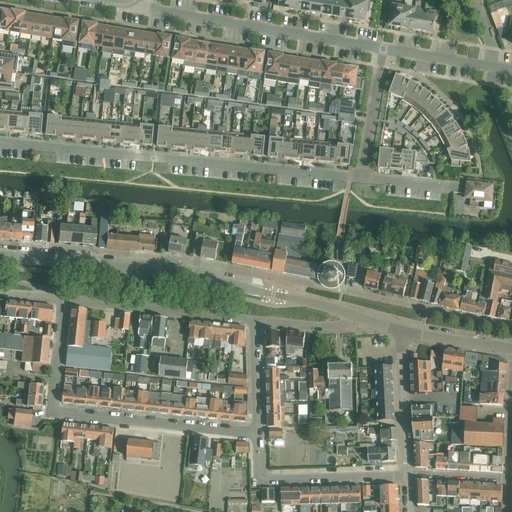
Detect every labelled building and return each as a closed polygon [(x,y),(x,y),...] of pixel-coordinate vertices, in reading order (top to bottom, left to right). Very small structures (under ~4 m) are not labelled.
[(283,7),(283,8),(289,9),(291,0),(279,0),(279,6),(283,7)] [(291,0),(289,9),(296,10),(296,9),(300,10),(302,0),(291,0)] [(304,10),(304,12),(311,13),(312,0),(302,0),(300,10),(304,10)] [(312,0),(311,13),(318,14),(318,12),(322,13),(323,0),(312,0)] [(326,14),(325,15),(332,16),(334,0),(323,0),(322,13),(326,14)] [(334,0),(332,16),(339,17),(339,16),(343,17),(345,0),(334,0)] [(347,17),(347,19),(353,20),(356,0),(345,0),(343,17),(347,17)] [(366,12),(368,12),(370,2),(358,0),(356,0),(353,20),(360,21),(360,19),(365,20),(366,12)] [(394,25),(394,27),(401,28),(404,8),(391,5),(389,15),(391,16),(390,24),(394,25)] [(401,28),(407,29),(407,27),(411,28),(414,9),(404,8),(401,28)] [(415,29),(415,30),(422,31),(425,11),(414,9),(411,28),(415,29)] [(0,18),(0,30),(10,32),(13,14),(9,14),(9,12),(2,11),(0,19),(0,18)] [(435,23),(437,23),(439,13),(425,11),(422,31),(429,32),(429,31),(433,32),(435,23)] [(16,15),(13,14),(10,32),(21,33),(24,14),(17,13),(16,15)] [(24,14),(21,33),(31,35),(34,18),(30,17),(31,16),(24,15),(24,14)] [(38,19),(34,18),(31,35),(42,37),(45,18),(38,17),(38,19)] [(52,19),(45,18),(42,37),(53,39),(55,22),(52,21),(52,19)] [(53,39),(63,41),(66,21),(66,22),(59,21),(59,22),(55,22),(53,39)] [(63,41),(62,47),(75,49),(78,33),(76,33),(77,24),(73,24),(73,22),(66,21),(63,41)] [(83,34),(81,34),(79,43),(92,45),(95,26),(88,25),(88,26),(84,26),(83,34)] [(96,27),(96,26),(95,26),(92,45),(102,47),(103,47),(106,30),(102,29),(102,28),(96,27)] [(503,28),(497,30),(500,37),(505,35),(503,28)] [(101,53),(112,55),(113,55),(117,30),(110,29),(109,31),(106,30),(103,47),(102,47),(101,53)] [(124,31),(117,30),(113,55),(124,57),(125,51),(124,51),(127,33),(123,33),(124,31)] [(131,34),(127,33),(124,51),(125,51),(135,52),(138,34),(131,33),(131,34)] [(145,35),(138,34),(135,52),(146,54),(148,37),(145,36),(145,35)] [(152,38),(148,37),(146,54),(156,56),(159,36),(159,37),(152,36),(152,38)] [(166,39),(166,38),(159,36),(156,56),(155,63),(159,64),(160,57),(169,58),(171,49),(169,48),(170,40),(166,39)] [(176,49),(174,49),(172,59),(185,61),(188,42),(189,42),(189,41),(181,40),(181,42),(177,41),(176,49)] [(195,69),(199,45),(195,45),(195,43),(189,42),(188,42),(185,61),(184,67),(195,69)] [(205,70),(210,46),(203,45),(202,46),(199,45),(195,69),(205,70)] [(210,46),(205,70),(217,72),(218,66),(217,66),(220,49),(216,48),(217,47),(210,46)] [(228,68),(231,49),(224,48),(224,50),(220,49),(217,66),(218,66),(228,68)] [(238,70),(241,53),(238,52),(238,51),(231,49),(228,68),(227,74),(237,75),(238,70)] [(252,53),(245,52),(245,53),(241,53),(238,70),(249,71),(252,53)] [(252,53),(249,71),(262,74),(264,64),(262,64),(263,56),(259,55),(259,54),(252,52),(252,53)] [(0,71),(11,73),(16,74),(19,56),(0,53),(0,71)] [(268,65),(267,65),(264,80),(277,82),(281,57),(282,58),(282,57),(274,56),(274,57),(270,56),(268,65)] [(288,84),(292,61),(288,60),(288,59),(282,58),(281,57),(277,82),(288,84)] [(34,60),(33,70),(25,69),(25,74),(36,76),(38,61),(34,60)] [(298,85),(299,80),(302,61),(296,60),(295,61),(292,61),(288,84),(298,85)] [(310,82),(313,64),(309,64),(309,62),(302,61),(299,80),(310,82)] [(320,89),(324,65),(323,64),(317,63),(317,65),(313,64),(310,82),(309,88),(320,89)] [(320,89),(319,92),(320,93),(322,91),(322,90),(330,91),(331,85),(334,66),(335,66),(323,64),(324,65),(320,89)] [(342,87),(345,70),(341,69),(341,67),(335,66),(334,66),(331,85),(342,87)] [(345,70),(342,87),(362,91),(364,79),(355,78),(356,70),(349,69),(349,70),(345,70)] [(0,89),(14,91),(15,84),(10,83),(11,73),(0,71),(0,89)] [(410,84),(410,83),(405,81),(405,79),(396,76),(393,85),(390,84),(389,93),(402,99),(410,84)] [(33,92),(34,85),(39,85),(40,85),(41,78),(35,78),(32,77),(30,91),(33,92)] [(410,84),(402,99),(413,106),(423,92),(423,91),(418,88),(419,87),(410,82),(410,83),(410,84)] [(78,83),(77,87),(76,87),(75,97),(84,98),(84,88),(91,89),(92,85),(78,83)] [(195,92),(194,96),(202,97),(202,93),(203,89),(195,88),(195,92)] [(124,100),(124,104),(127,104),(128,100),(128,94),(132,94),(132,90),(125,90),(124,95),(124,100)] [(423,92),(413,106),(423,114),(435,101),(430,97),(431,96),(424,90),(423,91),(423,92)] [(138,95),(137,101),(145,102),(145,96),(145,92),(138,91),(138,95)] [(161,94),(160,107),(174,108),(175,100),(175,96),(161,94)] [(435,101),(423,114),(432,124),(446,112),(445,112),(442,107),(443,106),(436,100),(435,101)] [(340,101),(339,108),(340,108),(352,110),(353,102),(340,101)] [(236,104),(235,108),(236,108),(238,108),(237,112),(245,113),(246,106),(243,105),(236,104)] [(330,107),(329,114),(335,114),(339,115),(340,108),(339,108),(336,108),(330,107)] [(355,110),(352,110),(340,108),(339,115),(351,116),(355,117),(355,110)] [(446,112),(432,124),(440,134),(455,125),(454,124),(451,119),(452,118),(446,111),(445,112),(446,112)] [(1,112),(0,117),(0,131),(9,132),(11,113),(1,112)] [(11,113),(9,132),(19,133),(21,114),(11,113)] [(21,114),(19,133),(25,134),(26,132),(29,132),(31,115),(21,114)] [(31,115),(29,132),(33,133),(33,134),(41,135),(42,126),(43,126),(44,116),(31,115)] [(354,123),(355,117),(351,116),(339,115),(338,121),(350,123),(354,123)] [(59,135),(61,118),(47,117),(46,126),(48,126),(47,136),(55,137),(55,135),(59,135)] [(61,118),(59,135),(63,136),(62,137),(69,138),(71,119),(61,118)] [(122,124),(120,143),(130,144),(132,125),(132,119),(127,118),(127,125),(122,124)] [(71,119),(69,138),(79,139),(81,120),(71,119)] [(81,120),(79,139),(89,140),(91,121),(81,120)] [(91,121),(89,140),(99,141),(101,122),(91,121)] [(101,122),(99,141),(110,142),(111,123),(101,122)] [(111,123),(110,142),(120,143),(122,124),(111,123)] [(455,125),(440,134),(446,146),(463,138),(463,137),(462,138),(459,132),(460,132),(455,124),(454,124),(455,125)] [(132,125),(130,144),(136,145),(136,143),(140,144),(142,126),(132,125)] [(192,131),(190,150),(200,151),(203,126),(198,125),(198,132),(192,131)] [(142,126),(140,144),(144,144),(144,145),(152,146),(153,137),(154,137),(155,127),(142,126)] [(203,126),(200,151),(210,152),(212,132),(207,132),(207,126),(203,126)] [(212,132),(210,152),(220,153),(223,128),(218,127),(218,133),(212,132)] [(170,146),(172,129),(158,128),(157,137),(159,137),(158,147),(166,148),(166,146),(170,146)] [(223,128),(220,153),(231,154),(232,135),(227,135),(227,128),(223,128)] [(270,128),(269,139),(268,148),(270,148),(269,158),(277,159),(277,157),(281,157),(282,140),(275,139),(277,128),(270,128)] [(172,129),(170,146),(174,147),(173,148),(180,149),(182,130),(172,129)] [(182,130),(180,149),(190,150),(192,131),(182,130)] [(232,135),(231,154),(241,155),(243,136),(232,135)] [(243,136),(241,155),(247,156),(247,154),(251,155),(253,137),(243,136)] [(253,137),(251,155),(255,155),(255,156),(263,157),(264,148),(265,148),(266,138),(253,137)] [(463,138),(446,146),(452,161),(451,166),(460,167),(461,162),(470,163),(468,151),(467,152),(465,146),(467,146),(463,138)] [(282,140),(281,157),(284,158),(284,159),(292,160),(294,141),(282,140)] [(294,141),(292,160),(300,161),(300,159),(303,160),(305,142),(294,141)] [(305,142),(303,160),(307,160),(307,162),(315,162),(315,161),(316,144),(305,142)] [(315,161),(319,161),(318,163),(326,164),(328,145),(316,144),(315,161)] [(328,145),(326,164),(334,164),(334,163),(337,163),(339,146),(328,145)] [(339,146),(337,163),(341,164),(341,165),(349,166),(350,156),(351,156),(353,147),(339,146)] [(380,159),(379,169),(387,170),(387,168),(391,168),(392,151),(380,150),(378,159),(380,159)] [(402,170),(403,170),(406,170),(406,171),(414,172),(415,163),(430,164),(422,150),(416,153),(404,152),(402,170)] [(402,170),(404,152),(392,151),(391,168),(394,169),(394,170),(402,171),(403,170),(402,170)] [(475,208),(491,209),(492,209),(493,209),(494,208),(494,207),(495,207),(496,196),(492,196),(493,185),(483,184),(476,183),(476,184),(467,183),(465,199),(476,200),(475,208)] [(71,227),(72,227),(72,217),(74,205),(69,205),(69,208),(66,208),(65,217),(67,217),(66,226),(59,226),(58,243),(70,244),(71,227)] [(21,219),(20,241),(32,242),(34,212),(22,211),(21,219)] [(101,216),(98,248),(106,249),(109,218),(101,216)] [(10,240),(11,225),(6,225),(6,218),(3,218),(0,240),(10,240)] [(71,227),(70,244),(82,245),(84,228),(85,219),(79,218),(78,223),(81,224),(80,228),(72,227),(71,227)] [(138,236),(139,222),(109,218),(106,249),(153,253),(154,237),(138,236)] [(11,225),(10,240),(20,241),(21,219),(12,219),(11,225)] [(84,228),(82,245),(95,246),(97,220),(91,219),(91,224),(93,225),(92,229),(84,228)] [(36,226),(34,242),(53,244),(55,222),(48,221),(47,227),(36,226)] [(264,222),(262,229),(277,232),(277,227),(275,224),(264,222)] [(317,264),(305,262),(300,261),(306,228),(282,223),(280,234),(279,234),(272,271),(294,275),(314,279),(316,270),(317,264)] [(235,246),(232,264),(244,266),(247,250),(241,249),(246,225),(239,224),(239,226),(233,225),(231,235),(237,236),(235,246)] [(247,250),(244,266),(256,268),(260,240),(261,234),(256,233),(254,241),(252,251),(247,250)] [(201,258),(215,261),(218,244),(205,242),(206,236),(196,234),(193,254),(201,255),(201,258)] [(354,235),(354,245),(363,245),(363,235),(354,235)] [(172,237),(169,253),(184,256),(186,246),(188,247),(189,240),(172,237)] [(270,270),(272,255),(275,242),(260,240),(256,268),(270,270)] [(438,245),(436,252),(443,254),(444,247),(438,245)] [(458,261),(468,263),(471,248),(461,246),(458,261)] [(489,271),(511,274),(511,264),(496,261),(495,263),(491,262),(489,271)] [(349,265),(347,278),(356,279),(358,266),(349,265)] [(418,300),(425,266),(417,265),(415,274),(410,299),(418,300)] [(425,266),(418,300),(429,303),(434,284),(427,282),(429,273),(425,272),(426,266),(425,266)] [(324,271),(316,270),(314,279),(324,281),(325,282),(326,283),(327,283),(328,284),(329,284),(330,285),(331,285),(333,285),(334,284),(336,283),(337,283),(338,282),(338,281),(339,279),(340,278),(340,276),(340,274),(340,273),(339,272),(339,271),(337,270),(337,269),(336,268),(335,268),(333,267),(332,267),(331,267),(330,267),(329,267),(328,268),(326,269),(325,269),(324,271)] [(364,287),(364,288),(377,290),(378,286),(380,277),(381,274),(372,272),(373,269),(365,267),(362,277),(366,278),(364,287)] [(511,282),(511,274),(489,271),(487,282),(511,287),(511,282)] [(382,291),(393,294),(397,276),(399,277),(400,273),(396,272),(394,276),(386,274),(385,278),(380,277),(378,286),(383,287),(382,291)] [(408,279),(399,277),(397,276),(393,294),(403,297),(408,279)] [(438,305),(444,287),(446,279),(443,278),(441,284),(436,283),(434,289),(431,303),(438,305)] [(511,287),(487,282),(484,298),(483,300),(488,301),(496,302),(497,296),(498,293),(500,293),(500,290),(510,292),(509,296),(511,296),(511,287)] [(446,308),(450,289),(444,287),(438,305),(438,306),(446,308)] [(452,309),(456,296),(450,295),(451,289),(450,289),(446,308),(452,309)] [(465,301),(462,300),(460,311),(467,313),(471,293),(470,293),(466,293),(465,301)] [(475,314),(477,303),(475,303),(477,295),(471,293),(467,313),(475,314)] [(456,296),(452,309),(460,311),(462,300),(462,298),(456,296)] [(498,303),(495,318),(509,321),(511,303),(511,302),(502,301),(501,308),(498,307),(499,304),(501,296),(497,296),(496,302),(496,303),(498,303)] [(487,306),(488,301),(483,300),(484,298),(482,298),(481,300),(483,300),(482,304),(477,303),(475,314),(484,316),(486,305),(487,306)] [(0,316),(7,318),(9,301),(0,300),(0,316)] [(9,301),(7,318),(15,318),(17,302),(9,301)] [(496,303),(496,302),(488,301),(487,306),(486,305),(484,316),(495,318),(498,303),(496,303)] [(17,302),(15,318),(21,319),(19,334),(26,334),(29,303),(17,302)] [(29,303),(26,334),(35,336),(35,332),(32,332),(33,321),(39,321),(41,305),(29,303)] [(49,336),(51,323),(53,306),(41,305),(39,321),(45,322),(43,336),(49,336)] [(73,308),(73,309),(69,347),(83,348),(84,346),(86,322),(88,310),(73,308)] [(116,319),(115,330),(129,331),(131,315),(121,314),(120,320),(116,319)] [(151,335),(153,317),(141,316),(138,348),(143,349),(144,335),(151,335)] [(166,341),(169,319),(155,317),(153,338),(164,339),(164,341),(166,341)] [(199,339),(201,322),(190,321),(189,331),(188,343),(194,344),(194,338),(199,339)] [(107,324),(106,324),(86,322),(84,346),(92,347),(93,338),(105,340),(107,324)] [(201,322),(199,339),(204,340),(203,348),(210,349),(210,346),(213,324),(201,322)] [(213,324),(210,346),(216,347),(216,341),(219,341),(219,343),(221,344),(223,325),(213,324)] [(231,354),(231,350),(231,346),(232,346),(235,326),(223,325),(221,344),(223,344),(223,342),(226,342),(225,353),(231,354)] [(235,326),(232,346),(245,347),(246,339),(245,327),(235,326)] [(286,332),(266,330),(266,348),(280,348),(280,340),(280,336),(285,336),(286,332)] [(306,334),(288,332),(287,341),(287,346),(304,348),(306,334)] [(0,333),(0,350),(22,353),(21,363),(29,363),(33,364),(32,372),(45,373),(49,339),(24,337),(0,333)] [(112,349),(92,347),(84,346),(83,348),(69,347),(67,366),(111,371),(112,349)] [(456,351),(445,349),(442,368),(452,370),(456,351)] [(456,351),(452,370),(463,372),(466,353),(456,351)] [(147,375),(149,357),(136,355),(134,374),(147,375)] [(502,358),(494,357),(484,355),(482,370),(485,371),(505,373),(507,373),(508,365),(505,365),(506,363),(506,362),(506,361),(505,360),(505,359),(503,359),(502,358)] [(159,376),(186,379),(187,372),(188,361),(161,358),(159,376)] [(267,358),(267,369),(278,369),(278,368),(278,358),(267,358)] [(431,373),(430,362),(410,363),(411,374),(431,373)] [(352,379),(352,365),(328,366),(329,380),(330,410),(353,410),(352,379)] [(376,378),(393,377),(392,366),(375,367),(376,378)] [(267,382),(285,381),(285,380),(289,380),(289,376),(280,376),(280,368),(278,368),(278,369),(267,369),(267,382)] [(300,372),(300,378),(307,378),(306,368),(300,368),(288,368),(288,372),(300,372)] [(318,370),(309,370),(310,389),(316,389),(316,391),(319,391),(319,400),(324,399),(324,377),(318,377),(318,370)] [(482,382),(484,382),(504,384),(505,373),(485,371),(484,380),(482,380),(482,382)] [(187,372),(186,379),(186,380),(194,380),(195,373),(187,372)] [(431,383),(431,373),(411,374),(411,384),(431,383)] [(463,373),(463,381),(470,382),(471,374),(463,373)] [(228,383),(247,386),(247,376),(229,374),(228,383)] [(209,375),(209,382),(216,383),(217,375),(209,375)] [(217,383),(225,384),(226,377),(217,376),(217,383)] [(138,383),(138,386),(146,386),(147,378),(139,377),(138,383)] [(376,389),(393,388),(393,377),(376,378),(376,389)] [(285,381),(267,382),(268,393),(284,392),(280,392),(280,387),(285,386),(285,381)] [(481,393),(503,395),(504,384),(484,382),(483,391),(481,391),(481,393)] [(17,383),(17,388),(28,389),(27,396),(43,398),(44,391),(41,390),(42,385),(26,384),(17,383)] [(299,392),(307,392),(307,383),(299,383),(299,392)] [(432,394),(431,383),(411,384),(412,395),(432,394)] [(74,404),(76,387),(64,385),(62,403),(74,404)] [(76,387),(74,404),(86,406),(88,388),(76,387)] [(101,387),(101,389),(98,407),(110,408),(113,388),(101,387)] [(95,389),(89,388),(88,388),(86,406),(98,407),(101,389),(96,388),(95,389)] [(113,388),(110,408),(123,410),(125,390),(113,388)] [(377,400),(394,399),(393,388),(376,389),(377,400)] [(135,411),(137,392),(125,390),(123,410),(135,411)] [(137,392),(135,411),(147,412),(149,393),(137,392)] [(149,392),(149,393),(147,412),(159,414),(161,393),(161,394),(149,392)] [(284,392),(268,393),(268,404),(284,404),(284,392)] [(307,392),(299,392),(299,402),(307,401),(307,392)] [(161,393),(159,414),(171,415),(173,395),(161,393)] [(503,395),(481,393),(480,404),(503,406),(503,395)] [(173,395),(171,415),(184,416),(185,399),(186,396),(173,395)] [(15,400),(15,406),(40,408),(40,404),(42,404),(43,398),(27,396),(26,401),(15,400)] [(197,398),(197,401),(196,417),(207,419),(210,399),(197,398)] [(185,399),(184,416),(196,417),(197,401),(185,399)] [(210,399),(207,419),(219,420),(222,401),(210,399)] [(377,410),(394,410),(394,399),(377,400),(377,410)] [(222,401),(219,420),(231,421),(233,405),(227,405),(228,401),(222,401)] [(233,405),(231,421),(246,423),(248,421),(248,409),(247,403),(242,403),(234,402),(234,405),(233,405)] [(284,404),(268,404),(268,416),(285,415),(284,404)] [(299,415),(307,415),(307,406),(298,406),(299,410),(299,415)] [(431,406),(412,406),(412,418),(431,417),(431,406)] [(453,423),(452,445),(464,445),(503,447),(504,419),(493,418),(493,425),(477,424),(478,408),(461,406),(460,423),(453,423)] [(33,412),(15,410),(13,426),(31,428),(33,412)] [(378,422),(395,421),(394,410),(377,410),(378,422)] [(285,415),(268,416),(269,428),(289,427),(288,422),(285,422),(285,415)] [(307,415),(299,415),(299,425),(308,425),(307,415)] [(433,424),(435,423),(435,420),(433,419),(433,417),(412,419),(413,431),(414,441),(434,441),(433,431),(433,424)] [(322,418),(312,418),(312,427),(322,427),(322,418)] [(61,442),(74,443),(76,424),(63,423),(61,442)] [(74,443),(73,448),(77,448),(80,449),(81,439),(87,439),(88,426),(76,424),(74,443)] [(88,426),(87,439),(97,440),(97,445),(95,445),(94,457),(98,457),(99,449),(98,449),(101,427),(88,426)] [(101,427),(98,449),(99,449),(103,449),(111,450),(112,442),(113,428),(101,427)] [(391,441),(397,440),(397,429),(381,429),(368,428),(368,434),(381,435),(381,441),(384,441),(384,446),(392,445),(391,441)] [(189,448),(188,467),(197,468),(197,466),(202,467),(203,462),(210,463),(211,452),(204,451),(205,439),(192,437),(191,448),(189,448)] [(158,459),(159,442),(128,439),(127,456),(126,461),(137,462),(138,457),(158,459)] [(237,453),(249,453),(249,443),(237,443),(237,453)] [(414,456),(429,455),(429,450),(432,450),(431,443),(414,443),(414,456)] [(458,470),(459,455),(459,453),(454,453),(454,447),(449,446),(448,455),(447,470),(458,470)] [(346,447),(336,447),(336,456),(346,456),(346,447)] [(459,455),(458,470),(469,471),(470,456),(470,448),(465,447),(464,455),(459,455)] [(375,449),(367,449),(367,459),(367,463),(371,463),(396,461),(395,448),(375,449)] [(492,457),(491,472),(502,473),(503,449),(500,449),(499,458),(492,457)] [(481,456),(480,472),(491,472),(492,457),(492,452),(486,452),(486,457),(481,456)] [(431,455),(429,455),(414,456),(415,467),(427,468),(427,466),(429,466),(429,463),(436,462),(436,454),(431,454),(431,455)] [(436,469),(447,470),(448,455),(437,454),(436,469)] [(480,472),(481,456),(470,456),(469,471),(480,472)] [(72,466),(58,465),(57,475),(70,477),(72,466)] [(104,486),(105,477),(96,476),(95,485),(104,486)] [(428,485),(437,486),(437,481),(416,480),(417,505),(429,505),(428,485)] [(439,501),(439,497),(448,497),(449,482),(437,481),(437,486),(436,496),(437,496),(436,507),(441,507),(441,501),(439,501)] [(449,482),(448,497),(454,497),(454,507),(454,511),(456,511),(458,511),(458,507),(459,499),(460,482),(449,482)] [(459,499),(470,500),(471,483),(460,482),(459,499)] [(470,500),(480,501),(481,484),(471,483),(470,500)] [(480,501),(490,502),(491,484),(481,484),(480,501)] [(490,502),(501,502),(502,485),(491,484),(490,502)] [(397,485),(375,486),(375,489),(380,489),(381,496),(398,495),(397,485)] [(351,487),(351,511),(356,511),(355,504),(361,503),(360,486),(351,487)] [(315,505),(321,505),(320,487),(310,488),(310,511),(316,511),(317,509),(315,509),(315,505)] [(331,511),(331,487),(320,487),(321,505),(326,504),(325,511),(331,511)] [(331,487),(331,511),(336,511),(336,504),(341,504),(340,487),(331,487)] [(340,487),(341,504),(346,504),(346,511),(347,511),(351,511),(351,487),(340,487)] [(275,501),(275,488),(262,488),(262,501),(275,501)] [(301,505),(300,488),(281,488),(282,505),(301,505)] [(310,511),(310,488),(300,488),(301,505),(300,511),(310,511)] [(365,507),(398,505),(398,495),(381,496),(381,503),(376,503),(375,502),(364,502),(365,507)]
